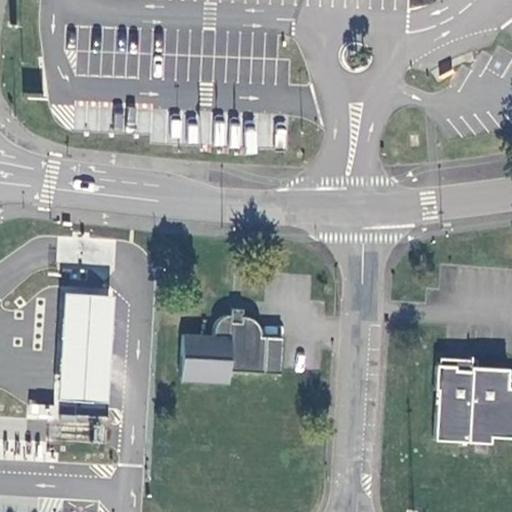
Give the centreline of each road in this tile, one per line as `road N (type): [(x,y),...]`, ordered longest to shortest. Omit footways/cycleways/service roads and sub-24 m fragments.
road 1 (tertiary): [(0,170),(214,203),(320,208)]
road 2 (unclassified): [(363,209),(351,511)]
road 3 (unclassified): [(379,86),(389,67),(386,46),(370,30),(348,28),(323,50),(322,72),(336,90)]
road 4 (tertiary): [(363,209),(511,195)]
road 5 (unclassified): [(363,209),(379,86)]
